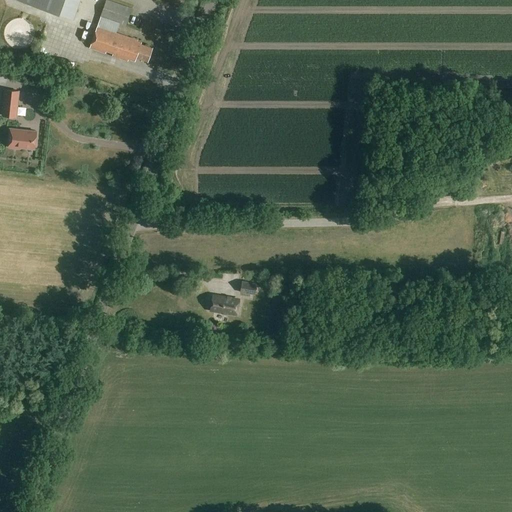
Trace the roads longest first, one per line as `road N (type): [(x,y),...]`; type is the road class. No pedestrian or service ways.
road 1 (tertiary): [(24,511),(211,0)]
road 2 (track): [(134,218),(390,219),(437,193),(511,132)]
